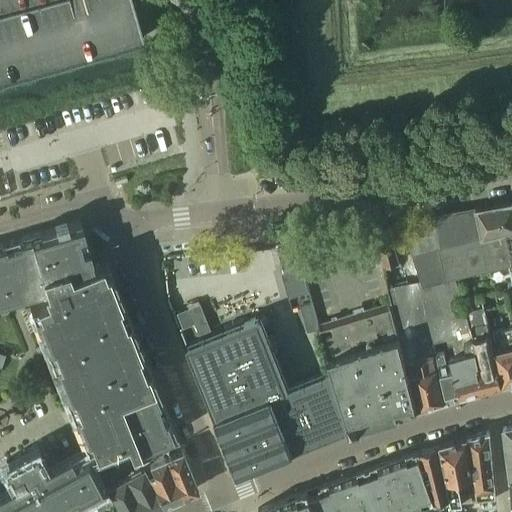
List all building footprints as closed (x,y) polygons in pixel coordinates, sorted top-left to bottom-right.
[(130,0),(0,0),(0,78),(142,37),(133,5),(130,0)] [(367,48),(364,44),(360,47),(366,56),(370,53),(367,48)] [(302,80),(295,84),(301,95),(308,92),(305,86),(302,80)] [(511,198),(511,199),(511,200),(503,202),(504,207),(500,208),(504,231),(511,229),(511,198)] [(511,229),(504,231),(500,208),(504,207),(503,202),(432,215),(432,217),(402,222),(412,253),(439,247),(445,280),(456,277),(511,263),(511,229)] [(0,511),(60,511),(74,505),(75,508),(108,490),(104,483),(90,457),(134,440),(137,447),(175,432),(105,259),(89,266),(88,261),(91,260),(79,220),(0,243),(0,298),(10,295),(14,294),(34,288),(41,286),(46,299),(29,305),(32,312),(73,414),(87,450),(47,472),(34,448),(18,457),(2,466),(15,490),(0,497),(0,511)] [(400,261),(389,223),(375,227),(383,265),(400,261)] [(295,243),(278,244),(279,252),(285,274),(281,275),(285,290),(288,300),(309,294),(302,269),(303,269),(295,243)] [(470,327),(456,277),(445,280),(439,247),(412,253),(420,279),(388,286),(392,302),(417,409),(448,400),(436,353),(434,343),(446,340),(447,346),(473,339),(470,327)] [(417,409),(392,302),(319,325),(321,330),(350,428),(417,409)] [(511,311),(510,302),(484,308),(488,322),(495,353),(502,384),(511,381),(511,311)] [(484,308),(466,312),(470,327),(473,339),(480,366),(477,366),(481,390),(502,384),(495,353),(488,322),(484,308)] [(350,428),(321,330),(306,336),(321,373),(289,385),(260,315),(186,345),(237,472),(350,428)] [(447,346),(448,350),(460,396),(481,390),(477,366),(480,366),(473,339),(447,346)] [(460,396),(448,350),(436,353),(448,400),(460,396)] [(494,486),(490,432),(468,438),(475,475),(477,491),(494,486)] [(475,475),(468,438),(439,445),(444,469),(450,498),(451,503),(462,502),(459,486),(458,486),(457,480),(475,475)] [(444,469),(439,445),(419,450),(416,451),(424,474),(434,471),(444,469)] [(180,447),(162,455),(179,496),(197,488),(180,447)] [(402,511),(433,501),(424,474),(416,451),(329,482),(331,488),(310,495),(308,490),(258,508),(259,511),(402,511)] [(126,464),(120,467),(143,511),(162,504),(153,487),(148,475),(141,463),(141,464),(136,454),(124,461),(126,464)] [(154,472),(148,475),(153,487),(162,504),(179,496),(162,455),(148,461),(154,472)] [(121,474),(104,483),(108,490),(120,511),(141,511),(143,511),(120,467),(118,468),(121,474)] [(450,498),(444,469),(434,471),(424,474),(433,501),(434,501),(450,498)]
